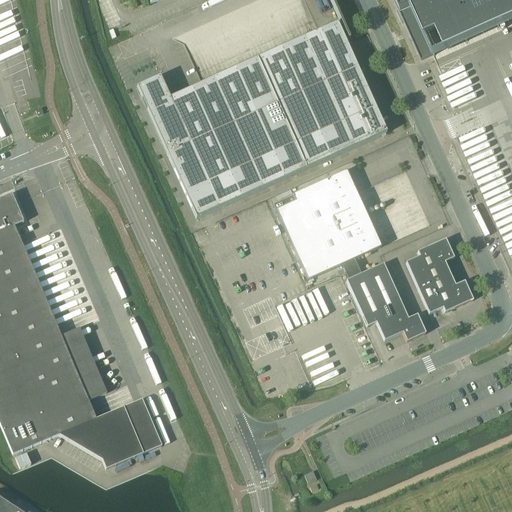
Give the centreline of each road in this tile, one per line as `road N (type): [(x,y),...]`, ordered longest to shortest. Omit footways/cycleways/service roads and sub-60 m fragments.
road 1 (unclassified): [(241,444),(475,342),(498,320),(496,286),(366,0)]
road 2 (secondary): [(241,444),(232,405),(106,124)]
road 3 (secondary): [(96,140),(241,444)]
road 4 (secondary): [(106,124),(62,0)]
road 5 (secondary): [(56,0),(63,55),(88,122)]
